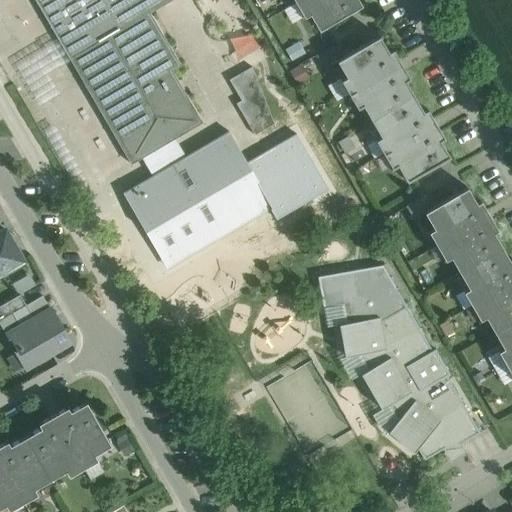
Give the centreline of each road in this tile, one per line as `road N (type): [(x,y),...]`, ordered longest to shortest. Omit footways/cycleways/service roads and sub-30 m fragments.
road 1 (residential): [(423,0),(511,158),(511,460),(426,511)]
road 2 (residential): [(140,334),(0,93)]
road 3 (residential): [(0,168),(107,352)]
road 4 (residential): [(249,511),(140,334)]
road 5 (residential): [(107,352),(204,511)]
road 6 (residential): [(0,414),(107,352)]
